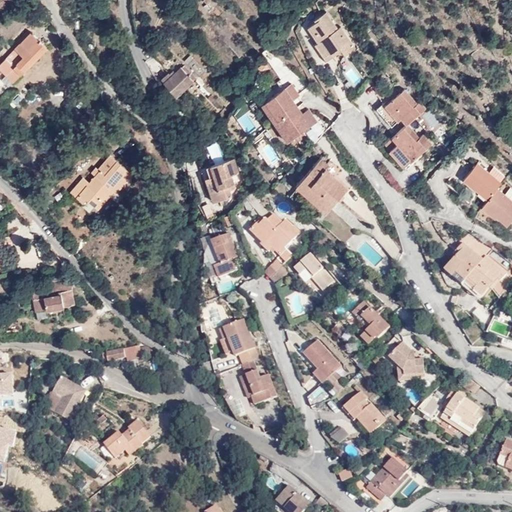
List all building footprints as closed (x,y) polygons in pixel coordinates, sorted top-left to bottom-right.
[(348,58),(357,51),(344,28),(340,30),(329,13),(317,21),(318,24),(310,28),(320,44),(316,47),(327,62),(343,52),(348,58)] [(19,74),(44,46),(28,32),(14,48),(22,55),(11,68),(19,74)] [(194,78),(182,65),(161,83),(172,97),(194,78)] [(293,85),(287,90),(295,101),(301,97),(293,85)] [(412,124),(429,109),(422,101),(419,103),(407,89),(387,106),(385,104),(379,109),(394,127),(403,119),(409,127),(412,124)] [(295,101),(287,90),(263,105),(289,143),(296,138),(304,133),(313,127),(304,115),(295,101)] [(244,105),(231,113),(244,133),(257,125),(244,105)] [(309,110),(304,115),(313,127),(318,122),(309,110)] [(431,129),(440,123),(431,110),(422,116),(431,129)] [(409,127),(387,145),(407,170),(417,164),(414,160),(434,145),(427,135),(423,138),(412,124),(409,127)] [(304,133),(296,138),(300,143),(308,138),(304,133)] [(110,156),(98,171),(94,177),(89,183),(82,178),(70,193),(82,203),(81,205),(98,220),(110,207),(116,206),(131,187),(130,177),(132,175),(110,156)] [(231,197),(229,192),(227,187),(233,185),(230,176),(238,173),(233,159),(205,168),(209,178),(205,180),(213,203),(231,197)] [(327,216),(348,190),(327,170),(330,167),(321,159),(296,187),(327,216)] [(508,227),(511,222),(511,200),(499,189),(503,185),(479,163),(464,181),(474,191),(476,189),(489,201),(482,209),(495,222),(498,219),(508,227)] [(205,219),(212,216),(208,204),(201,207),(205,219)] [(238,206),(230,211),(238,224),(246,218),(238,206)] [(270,267),(272,268),(287,253),(284,250),(300,234),(293,227),(292,227),(285,221),(282,224),(273,216),(268,222),(265,220),(262,223),(260,222),(250,232),(262,244),(261,246),(268,253),(272,250),(279,257),(270,267)] [(238,259),(229,235),(222,238),(220,233),(209,237),(220,265),(214,268),(219,280),(238,272),(234,261),(238,259)] [(10,237),(0,239),(0,247),(1,255),(13,252),(10,237)] [(445,273),(462,287),(484,260),(465,245),(459,252),(461,254),(445,273)] [(487,256),(502,268),(506,263),(492,251),(487,256)] [(287,253),(272,268),(277,273),(282,267),(292,258),(287,253)] [(323,292),(334,283),(309,255),(294,270),(299,276),(305,271),(323,292)] [(505,272),(487,256),(484,260),(462,287),(478,300),(483,300),(499,280),(505,272)] [(282,267),(277,273),(270,280),(277,286),(288,273),(282,267)] [(272,268),(266,274),(270,279),(277,273),(272,268)] [(509,275),(505,272),(499,280),(502,283),(509,275)] [(69,282),(70,289),(80,286),(78,278),(69,281),(69,282)] [(74,305),(70,289),(69,282),(46,287),(46,291),(31,295),(35,313),(74,305)] [(378,341),(389,328),(363,302),(352,314),(357,318),(357,320),(368,330),(361,338),(369,346),(376,339),(378,341)] [(475,310),(471,319),(487,326),(491,317),(475,310)] [(239,357),(241,362),(257,355),(243,321),(219,330),(223,341),(227,339),(233,353),(235,358),(239,357)] [(225,356),(233,353),(227,339),(223,341),(219,342),(225,356)] [(322,385),(341,368),(317,342),(303,355),(317,371),(313,375),(322,385)] [(416,375),(424,374),(423,361),(415,361),(409,362),(407,360),(411,353),(401,344),(389,359),(397,366),(399,383),(417,380),(416,380),(416,375)] [(141,355),(139,345),(106,352),(109,362),(141,355)] [(257,355),(241,362),(242,366),(252,361),(259,359),(257,355)] [(252,361),(242,366),(241,366),(246,375),(256,372),(252,361)] [(256,372),(246,375),(245,376),(253,396),(250,397),(251,399),(254,407),(277,398),(268,376),(260,379),(256,372)] [(75,387),(76,384),(59,375),(51,389),(62,395),(54,410),(68,418),(82,391),(75,387)] [(253,396),(245,376),(238,379),(247,400),(251,399),(250,397),(253,396)] [(465,383),(476,391),(480,387),(468,379),(465,383)] [(473,395),(476,391),(465,383),(462,387),(473,395)] [(470,436),(476,428),(482,419),(480,417),(476,414),(478,410),(479,409),(456,394),(455,395),(452,393),(445,403),(449,406),(440,419),(469,438),(470,436)] [(374,439),(389,426),(370,405),(369,407),(365,402),(366,401),(360,394),(341,410),(353,423),(356,420),(374,439)] [(143,441),(152,435),(139,417),(130,424),(131,427),(123,432),(121,430),(105,442),(116,457),(127,449),(131,454),(145,444),(143,441)] [(337,448),(349,438),(340,427),(328,437),(337,448)] [(480,430),(476,428),(470,436),(475,438),(480,430)] [(497,463),(498,464),(511,469),(511,443),(506,441),(497,463)] [(386,497),(406,474),(411,468),(395,455),(366,489),(381,502),(386,497)] [(511,469),(498,464),(498,467),(511,472),(511,469)] [(343,483),(353,479),(347,471),(339,474),(343,483)] [(409,477),(406,474),(386,497),(390,500),(409,477)] [(279,511),(301,511),(303,510),(284,489),(270,502),(279,511)] [(316,511),(323,506),(315,498),(305,507),(311,511),(316,511)] [(219,511),(215,503),(201,511),(219,511)]
